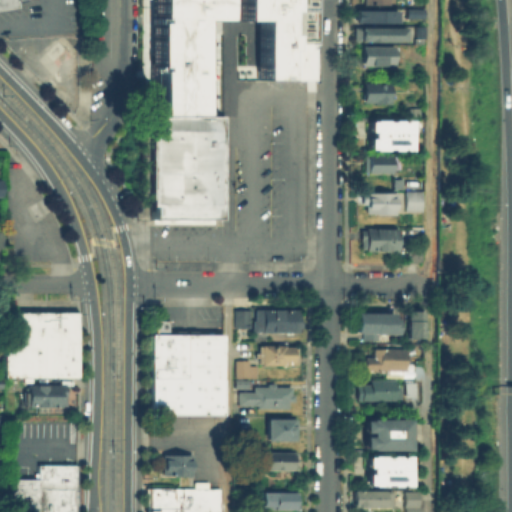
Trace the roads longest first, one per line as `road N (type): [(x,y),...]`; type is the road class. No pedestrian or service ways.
road 1 (residential): [(326,511),(328,0)]
road 2 (secondary): [(0,113),(60,188),(90,280),(97,340),(93,511)]
road 3 (residential): [(427,283),(129,281)]
road 4 (secondary): [(127,511),(124,242)]
road 5 (tertiary): [(74,151),(117,96),(118,0)]
road 6 (motorway): [(503,0),(511,135)]
